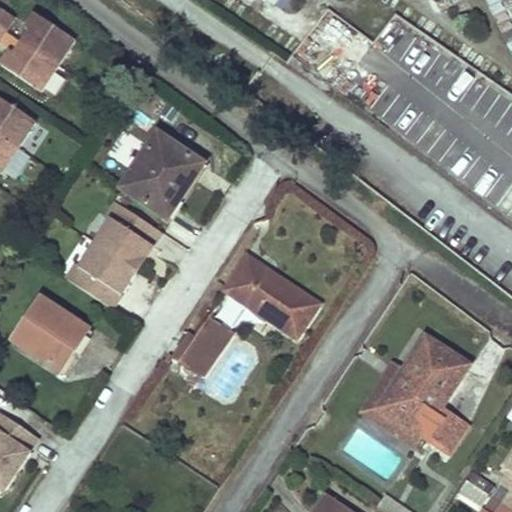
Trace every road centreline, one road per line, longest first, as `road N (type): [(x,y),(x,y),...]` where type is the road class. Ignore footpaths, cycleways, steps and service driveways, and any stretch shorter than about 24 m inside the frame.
road 1 (residential): [(40,511),(277,153)]
road 2 (residential): [(403,247),(227,511)]
road 3 (residential): [(77,0),(277,153)]
road 4 (residential): [(277,153),(403,247)]
